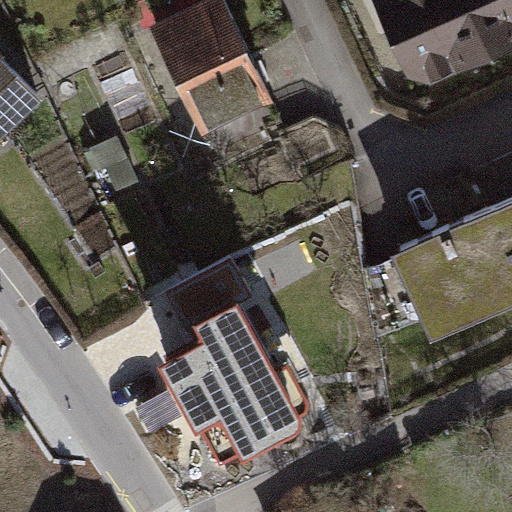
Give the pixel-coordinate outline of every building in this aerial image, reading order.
[(223,0),(210,0),(154,27),(204,132),(271,100),(223,0)] [(511,0),(373,0),(413,91),(511,48),(511,0)] [(0,146),(46,103),(0,55),(0,146)] [(511,206),(396,257),(431,336),(511,300),(511,206)] [(220,266),(175,293),(203,340),(184,352),(229,426),(294,386),(220,266)] [(0,511),(2,511),(33,499),(0,422),(0,511)]
